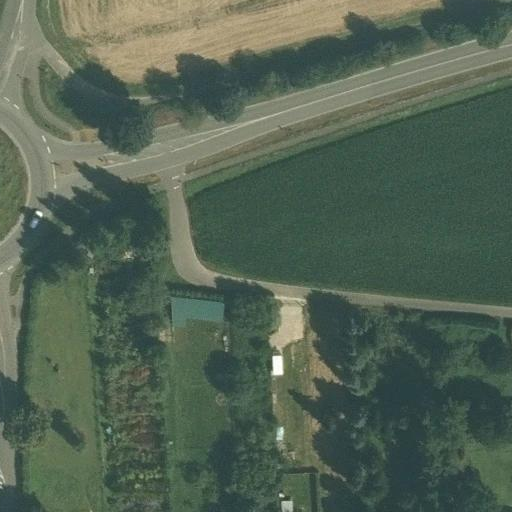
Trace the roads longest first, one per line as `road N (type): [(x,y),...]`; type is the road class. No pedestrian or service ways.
road 1 (track): [(23,27),(75,85),(138,101),(511,0)]
road 2 (secondary): [(511,49),(213,132)]
road 3 (secondary): [(47,197),(213,132)]
road 4 (secondary): [(213,132),(40,147)]
road 5 (tertiary): [(12,511),(1,380)]
